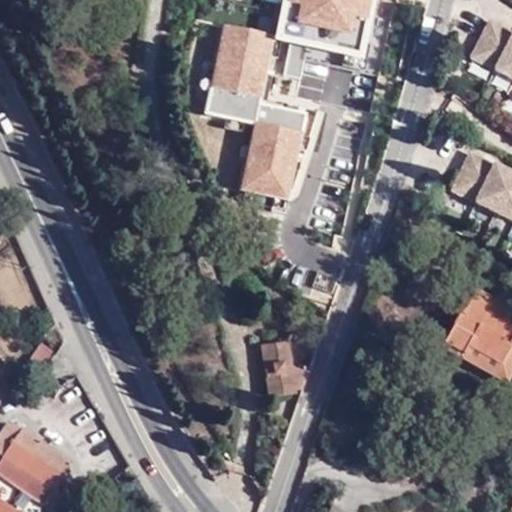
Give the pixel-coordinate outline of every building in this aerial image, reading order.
[(389,0),(284,0),(277,35),(309,41),(305,60),(379,75),(393,1),(389,0)] [(467,58),(511,80),(511,30),(488,18),(467,58)] [(447,190),(511,222),(511,171),(468,149),(447,190)] [(511,343),(511,314),(490,300),(494,293),(478,283),(467,301),(463,300),(440,336),(458,348),(465,336),(500,358),(510,342),(511,343)] [(292,315),(312,334),(316,325),(296,307),(285,303),(283,312),(292,315)] [(312,334),(318,340),(322,330),(316,325),(312,334)] [(289,339),(265,342),(274,394),(297,390),(296,385),(309,382),(307,360),(293,361),(289,339)] [(40,511),(68,471),(6,429),(0,437),(0,464),(0,488),(33,511),(40,511)] [(130,482),(126,471),(116,476),(121,486),(130,482)] [(0,511),(16,511),(0,499),(0,511)]
